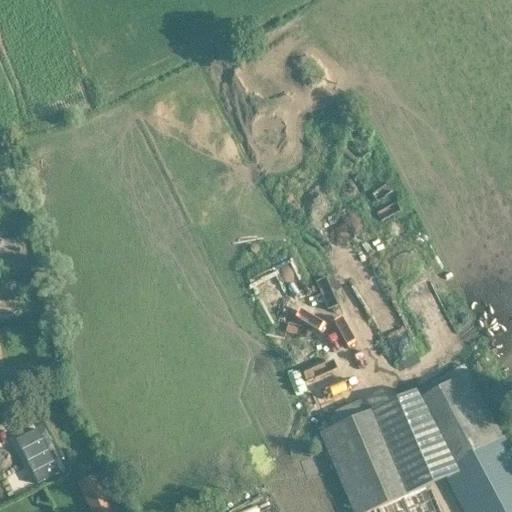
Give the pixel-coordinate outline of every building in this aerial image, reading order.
[(349,274),(360,299),(383,288),(372,263),(349,274)] [(419,400),(407,406),(445,478),(463,511),(511,511),(511,458),(467,374),(419,400)] [(384,406),(319,434),(326,450),(352,511),(440,511),(429,486),(419,490),(384,406)] [(38,429),(16,440),(38,484),(60,473),(38,429)] [(80,483),(92,511),(121,511),(122,511),(106,472),(80,483)]
